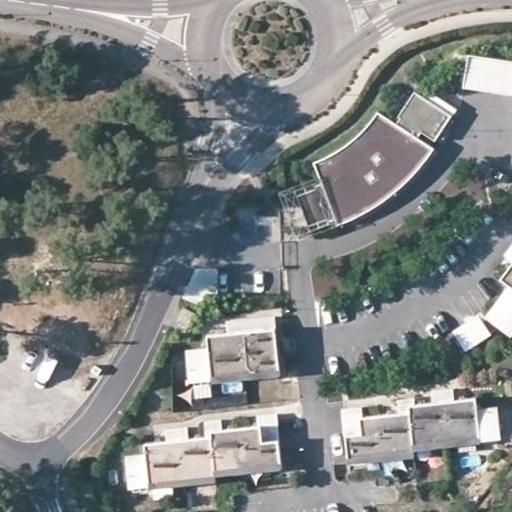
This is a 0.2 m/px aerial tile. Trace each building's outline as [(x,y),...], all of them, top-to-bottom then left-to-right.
[(511,60),(473,55),(468,88),(511,94),(511,60)] [(296,190),(311,231),(330,224),(329,222),(336,219),(338,225),(355,218),(375,206),(393,194),(415,174),(426,160),(434,149),(418,138),(422,132),(435,140),(453,115),(416,91),(399,116),(401,118),(397,124),(379,112),(365,130),(349,143),(334,154),(315,162),(322,182),(316,185),(315,183),(296,190)] [(511,286),(500,301),(501,301),(511,309),(511,247),(507,254),(511,258),(511,264),(501,278),(511,286)] [(215,268),(194,268),(181,296),(199,305),(205,294),(215,294),(215,268)] [(509,332),(511,328),(511,309),(501,301),(489,317),(509,332)] [(182,305),(173,324),(184,330),(194,311),(182,305)] [(476,313),(450,329),(463,350),(489,333),(476,313)] [(240,320),(245,373),(281,369),(277,328),(256,330),(255,319),(240,320)] [(188,352),(191,378),(245,373),(240,320),(228,321),(229,333),(208,335),(210,350),(188,352)] [(503,397),(504,373),(493,373),(492,397),(503,397)] [(442,390),(447,441),(499,435),(497,408),(478,410),(477,397),(454,400),(453,389),(442,390)] [(409,399),(413,444),(447,441),(442,390),(432,391),(433,402),(415,404),(415,399),(409,399)] [(380,415),(383,454),(414,451),(413,444),(409,399),(399,400),(400,413),(380,415)] [(345,409),(349,458),(383,454),(380,415),(362,416),(362,408),(345,409)] [(244,428),(249,466),(282,463),(276,414),(260,416),(261,426),(244,428)] [(210,421),(215,470),(249,466),(244,428),(222,429),(221,420),(210,421)] [(183,479),(216,475),(215,470),(210,421),(206,422),(207,437),(189,439),(188,428),(178,429),(183,479)] [(131,484),(183,479),(178,429),(167,430),(168,441),(146,443),(147,456),(128,458),(131,484)] [(460,471),(482,465),(478,451),(457,456),(460,471)]
